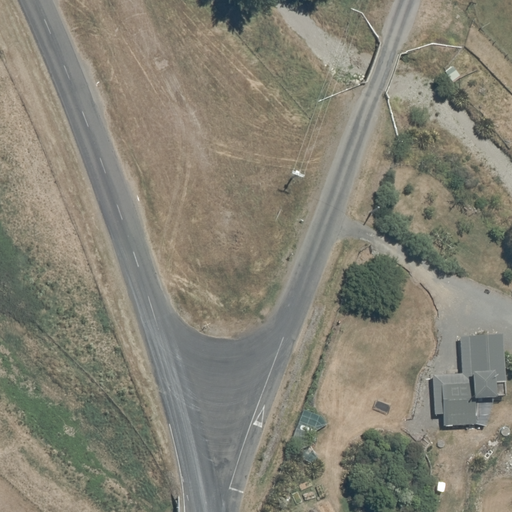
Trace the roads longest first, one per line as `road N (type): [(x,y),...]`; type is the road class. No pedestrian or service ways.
road 1 (unclassified): [(290,327),(406,0)]
road 2 (unclassified): [(154,325),(33,0)]
road 3 (unclassified): [(223,511),(290,327)]
road 4 (unclassified): [(208,511),(154,325)]
road 5 (unclassified): [(154,325),(216,354),(246,354),(290,327)]
